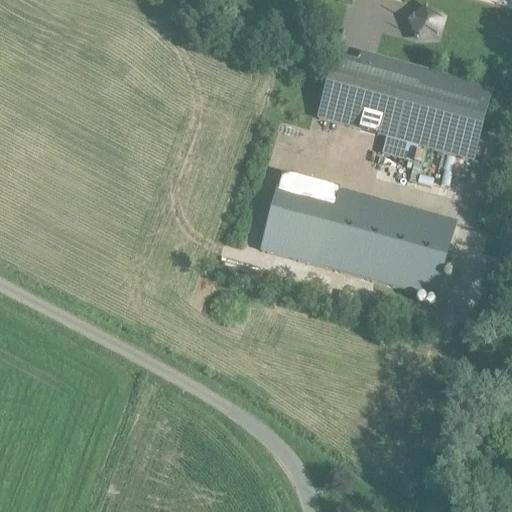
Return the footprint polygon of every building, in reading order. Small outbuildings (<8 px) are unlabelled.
[(382,0),(375,33),(426,44),(424,49),(444,54),(444,52),(495,63),(509,0),(382,0)] [(251,21),(249,31),(260,33),(263,24),(251,21)] [(335,62),(319,121),(391,141),(410,69),(364,56),(360,69),(335,62)] [(410,69),(391,141),(473,163),(493,91),(410,69)] [(318,269),(339,192),(283,177),(262,253),(318,269)] [(339,192),(318,269),(435,301),(456,225),(339,192)]
